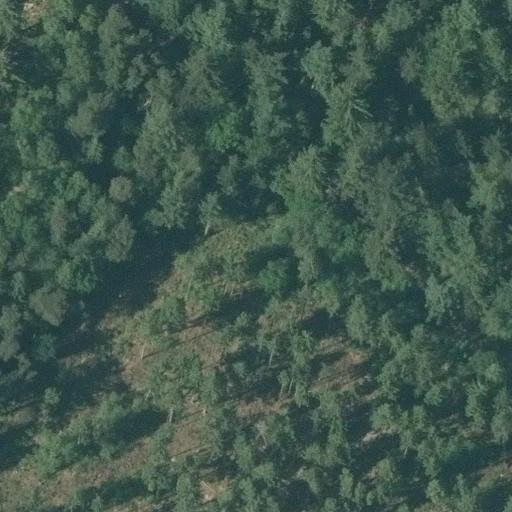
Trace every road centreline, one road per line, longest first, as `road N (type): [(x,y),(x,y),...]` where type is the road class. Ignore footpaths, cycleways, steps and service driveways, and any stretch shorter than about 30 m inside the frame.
road 1 (track): [(499,364),(119,0)]
road 2 (track): [(214,511),(499,364)]
road 3 (track): [(0,221),(29,173),(66,55),(85,26),(118,0)]
